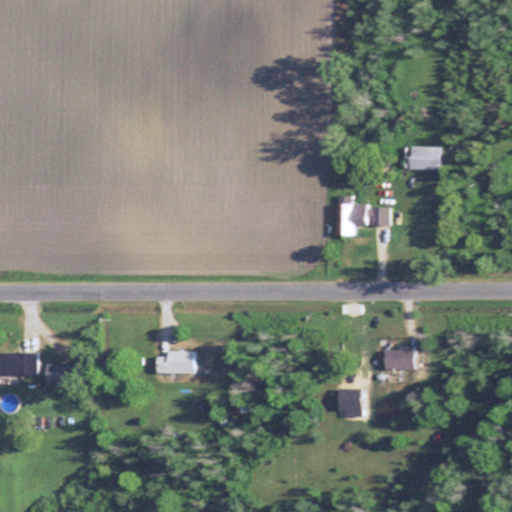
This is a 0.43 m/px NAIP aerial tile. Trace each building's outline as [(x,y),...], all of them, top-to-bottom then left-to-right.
[(450,147),(418,147),(418,170),(450,170),(450,147)] [(396,225),(397,206),(359,205),(359,196),(342,195),(342,235),(360,235),(360,225),(396,225)] [(381,350),(381,370),(416,370),(416,350),(381,350)] [(0,351),(0,373),(45,374),(45,351),(0,351)] [(204,351),(161,351),(161,373),(204,373),(204,351)] [(50,386),(84,386),(84,362),(50,362),(50,386)]
